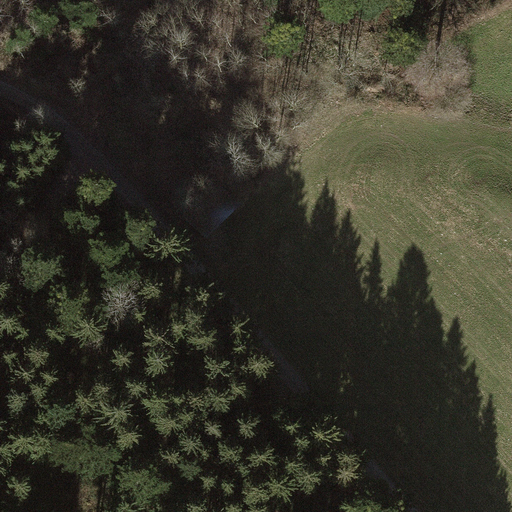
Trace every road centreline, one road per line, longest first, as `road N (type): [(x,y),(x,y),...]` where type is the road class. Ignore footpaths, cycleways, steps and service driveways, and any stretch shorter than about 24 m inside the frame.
road 1 (track): [(0,88),(87,131),(193,272),(402,511)]
road 2 (track): [(0,285),(53,217),(87,131)]
